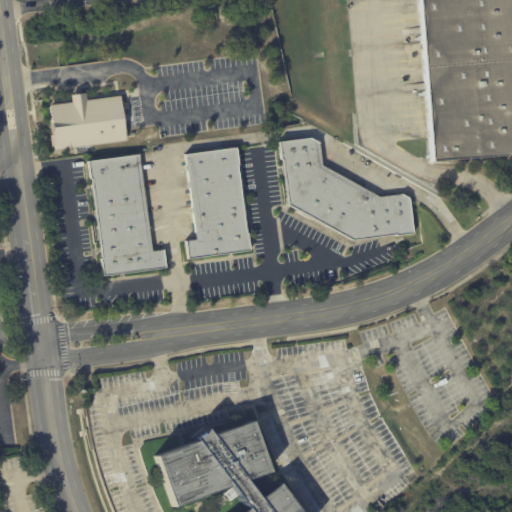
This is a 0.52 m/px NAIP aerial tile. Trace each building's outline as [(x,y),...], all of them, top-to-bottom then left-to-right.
[(511,0),(511,155),(430,162),(417,0),(511,0)] [(86,95),(87,99),(121,94),(123,114),(127,113),(128,120),(124,120),(127,139),(72,146),(72,149),(67,149),(67,147),(55,149),(54,144),(51,144),(49,134),(53,133),(49,104),(72,101),(71,93),(86,91),(86,95)] [(411,198),(416,233),(397,236),(397,234),(353,240),(288,204),(282,159),(281,159),(278,140),(310,136),(320,141),(323,164),(380,196),(404,193),(411,197),(411,198)] [(237,147),(239,164),(238,164),(247,232),(248,232),(250,250),(187,258),(184,240),(196,238),(185,153),(237,146),(237,147)] [(139,154),(151,250),(163,249),(165,267),(101,275),(99,257),(100,257),(90,177),(89,177),(87,160),(139,153),(139,154)] [(251,489),(258,498),(278,483),(299,511),(239,511),(245,508),(236,496),(229,501),(224,493),(230,488),(228,485),(170,506),(152,455),(194,440),(191,436),(204,426),(210,434),(250,420),(268,471),(244,480),(251,489)]
